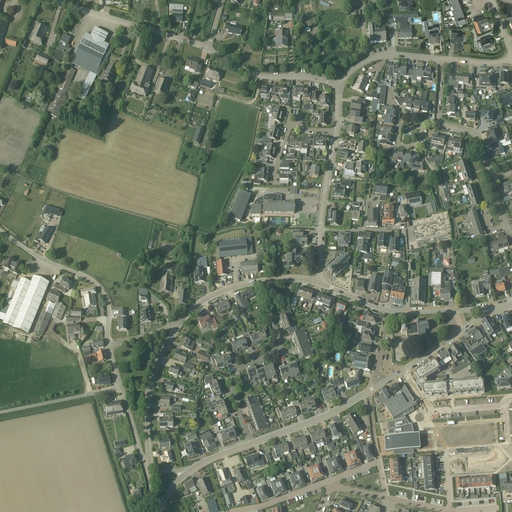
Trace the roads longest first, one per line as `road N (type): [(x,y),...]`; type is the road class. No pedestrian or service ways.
road 1 (residential): [(251,443),(231,388),(241,364),(281,350),(264,281)]
road 2 (residential): [(109,347),(106,301),(93,281),(0,230)]
road 3 (unclassified): [(207,48),(58,0)]
road 4 (secondary): [(178,325),(147,395),(150,469)]
road 5 (secondary): [(251,443),(381,383)]
road 6 (unclassified): [(336,85),(244,71),(207,48)]
road 7 (residential): [(511,398),(505,406),(437,411),(402,370)]
road 8 (unclassified): [(120,388),(0,411)]
